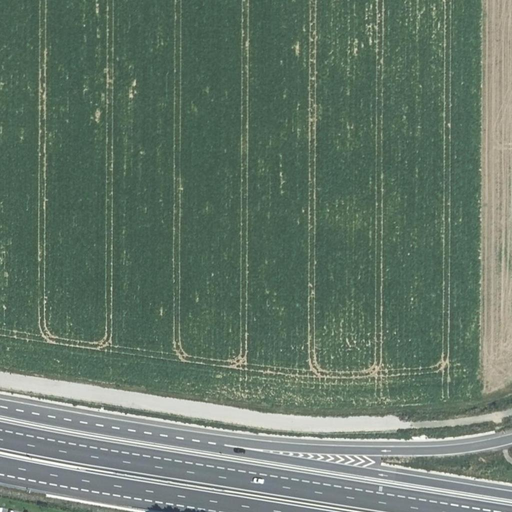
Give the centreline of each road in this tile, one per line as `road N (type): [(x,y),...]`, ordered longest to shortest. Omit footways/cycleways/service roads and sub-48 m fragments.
road 1 (trunk): [(511,495),(0,411)]
road 2 (track): [(0,370),(342,415),(460,408),(511,390)]
road 3 (trunk): [(511,438),(457,449),(305,448),(0,409)]
road 4 (trunk): [(441,511),(0,439)]
road 5 (trunk): [(0,465),(281,511)]
